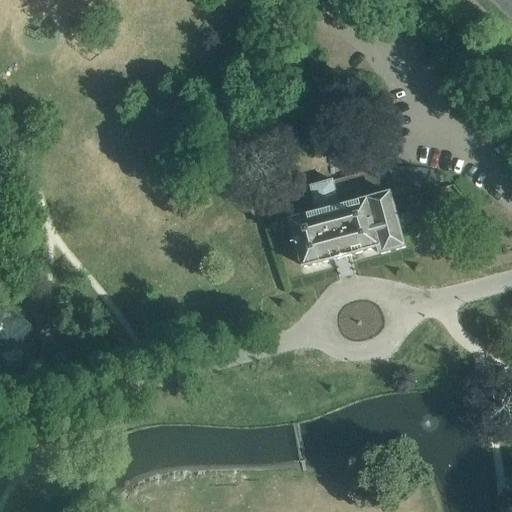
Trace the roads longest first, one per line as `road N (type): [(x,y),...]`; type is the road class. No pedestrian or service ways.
road 1 (residential): [(0,425),(314,337)]
road 2 (residential): [(314,337),(367,354),(408,333),(418,299)]
road 3 (residential): [(314,337),(321,315),(349,287),(382,286),(418,299)]
